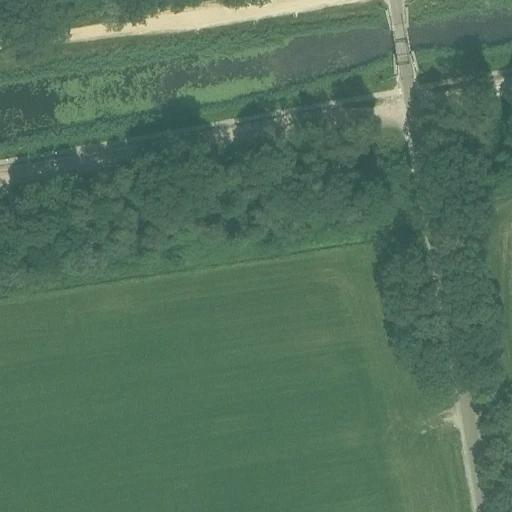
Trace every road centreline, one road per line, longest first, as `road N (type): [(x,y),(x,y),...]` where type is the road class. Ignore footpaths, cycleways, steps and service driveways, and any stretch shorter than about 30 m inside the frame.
road 1 (unclassified): [(482,511),(396,0)]
road 2 (track): [(412,105),(0,175)]
road 3 (track): [(0,50),(322,0)]
